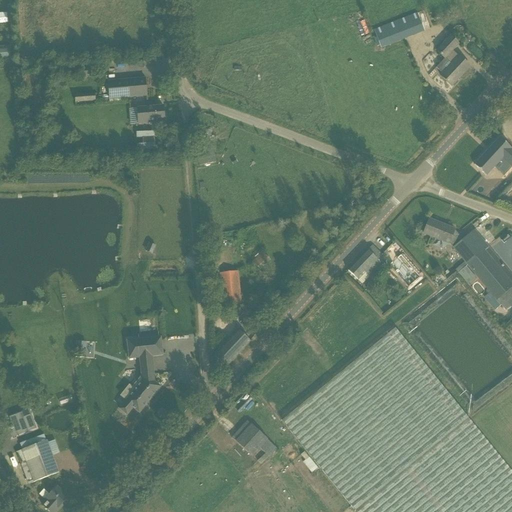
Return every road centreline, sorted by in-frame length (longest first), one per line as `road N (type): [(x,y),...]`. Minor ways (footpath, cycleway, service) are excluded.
road 1 (tertiary): [(110,511),(412,181)]
road 2 (unclassified): [(412,181),(182,96),(170,0)]
road 3 (track): [(182,96),(211,401)]
road 4 (tertiary): [(412,181),(511,74)]
